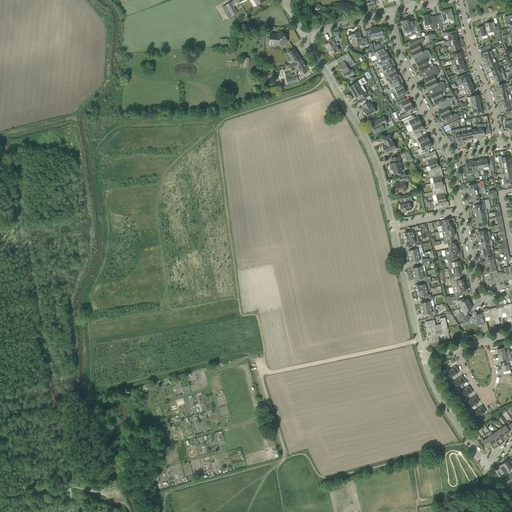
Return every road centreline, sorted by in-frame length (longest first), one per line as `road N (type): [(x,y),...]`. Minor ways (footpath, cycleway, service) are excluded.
road 1 (track): [(274,464),(286,459),(261,379),(256,314),(240,317),(215,120),(308,91),(327,74)]
road 2 (residential): [(391,225),(371,148),(303,34)]
road 3 (track): [(286,459),(304,453),(322,479),(466,440)]
road 4 (track): [(262,372),(418,341)]
road 5 (residential): [(449,155),(396,44),(391,12)]
road 6 (residential): [(423,357),(391,225)]
road 7 (residential): [(499,144),(464,21)]
road 8 (residential): [(482,463),(423,357)]
